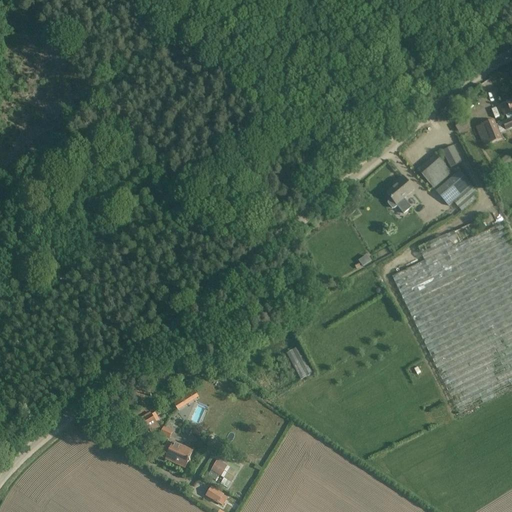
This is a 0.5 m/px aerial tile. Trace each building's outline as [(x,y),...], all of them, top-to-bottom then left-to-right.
[(508,121),(507,121),(496,126),(494,120),(476,128),(484,147),(502,140),(500,134),(511,128),(511,100),(507,103),(507,104),(501,106),(505,116),(506,116),(508,121)] [(454,146),(443,152),(451,169),(462,163),(454,146)] [(452,174),(436,155),(418,170),(435,189),(452,174)] [(501,181),(511,168),(511,167),(508,164),(497,178),(501,181)] [(454,202),(462,212),(476,200),(472,195),(477,191),(460,172),(437,192),(449,206),(454,202)] [(415,191),(403,177),(398,182),(399,184),(387,194),(392,199),(389,202),(388,204),(393,209),(395,210),(398,207),(404,214),(411,208),(404,199),(415,191)] [(481,235),(480,232),(476,224),(420,251),(425,262),(394,277),(461,417),(511,392),(511,230),(508,222),(481,235)] [(314,374),(300,348),(288,353),(303,380),(314,374)] [(148,426),(155,421),(151,415),(144,420),(148,426)] [(169,439),(173,432),(164,428),(161,435),(169,439)] [(162,457),(185,468),(192,452),(174,444),(172,449),(166,446),(162,457)] [(231,482),(237,472),(218,461),(212,471),(231,482)]
